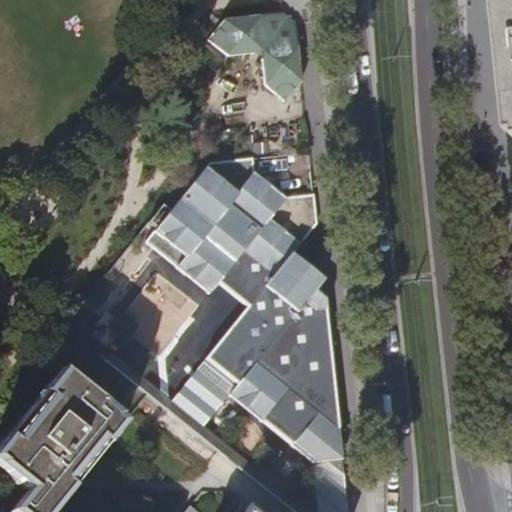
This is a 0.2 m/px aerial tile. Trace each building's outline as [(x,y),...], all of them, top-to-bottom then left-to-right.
[(511,0),(493,0),(498,40),(505,108),(508,135),(511,134),(511,0)] [(299,79),(293,20),(288,17),(290,15),(287,12),(285,14),(281,11),(223,18),(207,38),(227,54),(254,50),(261,42),(269,48),(261,58),(263,84),(283,100),(299,79)] [(246,306),(202,364),(233,390),(250,370),(281,396),(265,416),(296,442),(288,452),(324,482),(343,459),(326,302),(312,290),(322,276),(289,254),(316,221),(312,194),(281,197),(252,173),(250,157),(207,162),(153,229),(143,241),(206,292),(215,282),(224,272),(254,295),(246,306)] [(143,241),(153,229),(146,222),(74,310),(82,316),(143,241)] [(254,295),(224,272),(215,282),(246,306),(254,295)] [(70,332),(291,511),(349,511),(348,505),(343,459),(324,482),(327,511),(315,511),(79,320),(70,332)] [(123,423),(57,370),(39,394),(41,395),(5,439),(4,438),(0,442),(0,471),(25,491),(8,511),(53,511),(70,490),(69,489),(104,446),(105,446),(123,423)] [(281,396),(250,370),(233,390),(225,400),(288,452),(296,442),(265,416),(281,396)]
